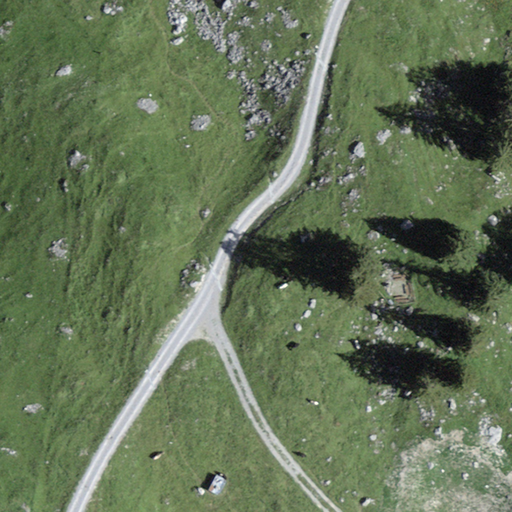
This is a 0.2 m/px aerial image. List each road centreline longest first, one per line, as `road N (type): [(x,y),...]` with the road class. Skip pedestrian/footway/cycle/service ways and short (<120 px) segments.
road 1 (track): [(344,0),(301,157),(241,224),(205,301),(102,457),(77,511)]
road 2 (track): [(325,511),(280,456),(205,301)]
